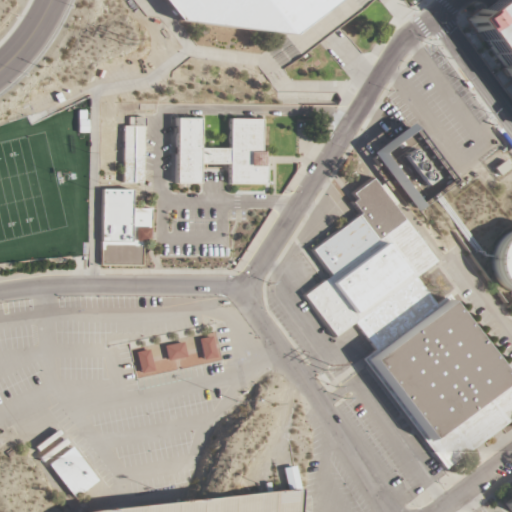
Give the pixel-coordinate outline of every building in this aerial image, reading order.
[(329,0),(283,37),(175,21),(159,0),(329,0)] [(489,0),(511,0),(511,83),(463,19),(488,1),(489,0)] [(123,184),(142,184),(142,118),(123,117),(123,184)] [(229,119),(228,149),(199,149),(199,118),(175,118),(174,184),(198,184),(198,165),(227,165),(227,185),(263,185),(264,119),(229,119)] [(416,212),(372,154),(411,124),(455,182),(416,212)] [(443,470),(511,417),(511,381),(446,295),(434,304),(414,277),(433,263),(370,179),(349,195),(354,201),(349,204),(359,216),(310,253),(329,277),(302,298),(334,340),(353,325),(374,352),(361,362),(443,470)] [(99,266),(139,267),(139,242),(148,242),(149,209),(131,209),(131,190),(100,190),(99,266)] [(511,232),(504,237),(496,245),(492,256),(493,267),(496,278),(504,286),(511,291),(511,232)] [(211,337),(198,340),(202,360),(215,357),(211,337)] [(183,342),(164,346),(167,361),(186,357),(183,342)] [(148,350),(136,352),(140,373),(153,371),(148,350)] [(70,448),(47,466),(74,499),(97,481),(70,448)] [(291,466),(280,469),(284,490),(296,488),(291,466)] [(297,511),(295,490),(97,511),(297,511)]
